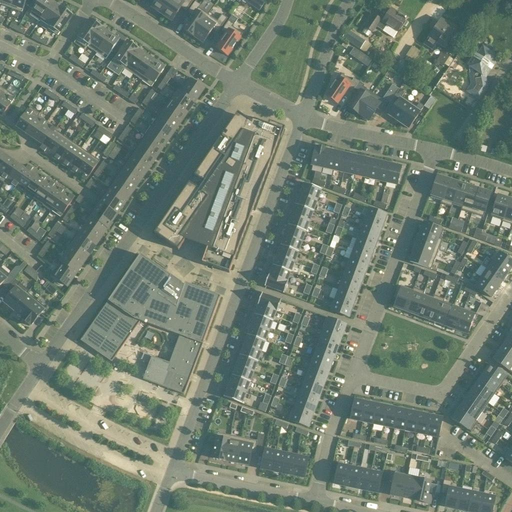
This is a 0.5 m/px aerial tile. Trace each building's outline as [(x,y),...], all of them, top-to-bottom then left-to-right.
[(14,0),(2,0),(1,5),(11,9),(14,0)] [(26,0),(14,0),(11,9),(22,13),(26,0)] [(40,0),(30,15),(39,22),(52,3),(48,0),(40,0)] [(156,11),(161,15),(171,0),(157,0),(152,8),(157,11),(156,11)] [(171,0),(161,15),(167,18),(171,21),(181,7),(186,11),(193,0),(171,0)] [(193,36),(208,15),(199,8),(201,6),(195,2),(188,12),(193,16),(183,30),(185,31),(192,36),(192,35),(193,36)] [(61,9),(52,3),(39,22),(40,21),(48,26),(47,28),(47,29),(62,8),(61,8),(61,9)] [(72,15),(62,8),(47,29),(58,36),(72,15)] [(380,20),(374,15),(365,28),(372,32),(376,27),(393,38),(406,19),(391,9),(383,22),(380,20)] [(208,15),(193,36),(193,37),(193,36),(203,43),(212,29),(218,33),(227,19),(222,15),(217,21),(208,15)] [(87,47),(101,27),(91,20),(79,38),(82,40),(88,45),(87,47)] [(229,20),(221,31),(226,34),(216,49),(218,50),(225,55),(227,56),(242,34),(232,27),(234,25),(229,20)] [(443,48),(455,30),(441,20),(424,45),(432,50),(436,43),(443,48)] [(9,28),(16,32),(18,27),(11,23),(9,28)] [(26,31),(18,27),(16,32),(23,35),(26,31)] [(96,53),(105,40),(109,34),(101,28),(101,27),(87,47),(96,53)] [(119,41),(109,34),(105,40),(96,53),(106,60),(119,41)] [(34,40),(39,43),(41,38),(34,35),(31,39),(34,40)] [(45,40),(41,38),(39,43),(46,46),(48,42),(45,40)] [(113,62),(124,69),(138,49),(127,42),(113,62)] [(412,46),(406,60),(413,63),(419,49),(412,46)] [(476,54),(467,66),(470,81),(485,78),(484,71),(487,67),(488,68),(490,65),(489,64),(489,63),(496,62),(499,58),(495,55),(493,49),(489,46),(483,47),(478,55),(476,54)] [(138,49),(124,69),(124,70),(125,69),(133,75),(146,56),(138,50),(138,49)] [(444,66),(452,54),(444,49),(437,61),(444,66)] [(75,64),(78,60),(72,55),(69,59),(69,60),(75,64)] [(133,75),(142,81),(155,62),(146,56),(133,75)] [(372,60),(366,57),(362,63),(367,67),(372,60)] [(78,60),(75,64),(82,69),(82,68),(85,65),(78,60)] [(164,68),(155,62),(142,81),(151,87),(164,68)] [(7,75),(15,78),(17,74),(10,70),(7,75)] [(93,70),(91,74),(90,74),(97,79),(100,75),(93,70)] [(24,78),(17,74),(15,78),(22,82),(24,78)] [(352,92),(359,82),(354,78),(352,81),(342,74),(326,97),(328,98),(335,103),(337,104),(347,89),(352,92)] [(100,75),(97,79),(103,84),(104,83),(106,79),(100,75)] [(162,82),(166,84),(171,78),(167,75),(162,82)] [(175,91),(194,103),(203,89),(191,81),(181,94),(176,90),(175,91)] [(166,84),(162,82),(157,88),(162,91),(166,84)] [(359,82),(352,92),(357,95),(349,107),(350,108),(349,110),(354,114),(356,112),(358,114),(373,94),(363,87),(364,86),(359,82)] [(119,94),(122,90),(116,86),(113,89),(113,90),(119,94)] [(44,94),(50,98),(53,94),(47,90),(44,94)] [(126,99),(127,98),(129,95),(122,90),(119,94),(126,99)] [(151,90),(146,97),(151,100),(155,93),(151,90)] [(398,122),(411,104),(401,97),(404,93),(399,90),(392,100),(397,103),(388,116),(398,122)] [(6,91),(0,99),(0,115),(2,117),(15,97),(6,91)] [(175,91),(169,100),(187,112),(194,103),(175,91)] [(60,99),(53,94),(50,98),(57,103),(60,99)] [(382,100),(373,94),(358,114),(361,116),(360,118),(366,122),(367,120),(368,121),(377,109),(381,112),(388,102),(383,99),(382,100)] [(131,96),(129,100),(128,101),(135,105),(136,103),(138,101),(131,96)] [(146,107),(151,100),(146,97),(142,104),(146,107)] [(163,109),(181,121),(187,112),(169,100),(163,109)] [(61,106),(68,111),(71,107),(64,102),(61,106)] [(411,104),(398,122),(408,129),(424,107),(419,104),(416,107),(411,104)] [(37,117),(39,114),(30,107),(17,127),(26,133),(37,117)] [(71,107),(68,111),(75,115),(78,111),(71,107)] [(139,109),(135,115),(139,118),(143,112),(139,109)] [(163,109),(157,117),(175,130),(181,121),(163,109)] [(86,123),(89,119),(82,114),(79,118),(86,123)] [(134,125),(139,118),(135,115),(130,122),(134,125)] [(203,183),(198,190),(189,184),(154,235),(178,251),(185,241),(207,249),(202,263),(229,273),(282,132),(254,121),(253,121),(251,124),(239,116),(225,136),(223,135),(194,177),(203,183)] [(37,117),(26,133),(35,140),(46,123),(37,117)] [(169,139),(175,130),(157,117),(151,126),(169,139)] [(89,119),(86,123),(92,128),(95,123),(89,119)] [(35,140),(43,145),(44,146),(55,129),(46,123),(35,140)] [(127,126),(122,133),(127,136),(131,129),(127,126)] [(151,126),(145,135),(163,148),(169,139),(151,126)] [(97,131),(104,135),(106,131),(100,127),(97,131)] [(43,145),(41,149),(50,156),(63,136),(55,130),(56,129),(55,129),(44,146),(43,145)] [(113,136),(106,131),(104,135),(110,140),(113,136)] [(127,136),(122,133),(118,140),(122,143),(127,136)] [(157,157),(163,148),(145,135),(138,144),(157,157)] [(59,162),(72,142),(63,136),(50,156),(59,162)] [(72,142),(59,162),(68,168),(81,149),(72,142)] [(108,149),(112,152),(116,146),(112,143),(108,149)] [(138,144),(132,153),(151,166),(157,157),(138,144)] [(323,168),(327,151),(316,148),(312,166),(323,168)] [(68,168),(77,174),(90,155),(81,149),(68,168)] [(112,152),(108,149),(103,156),(107,159),(112,152)] [(338,153),(327,151),(323,168),(334,171),(338,153)] [(0,170),(9,158),(0,152),(0,170)] [(132,153),(126,162),(144,174),(151,166),(132,153)] [(344,173),(348,155),(338,153),(334,171),(344,173)] [(99,161),(90,155),(77,174),(86,181),(99,161)] [(355,175),(359,158),(348,155),(344,173),(355,175)] [(9,158),(0,170),(0,181),(4,184),(17,164),(9,158)] [(365,178),(369,160),(359,158),(355,175),(365,178)] [(376,180),(380,163),(369,160),(365,178),(376,180)] [(103,162),(98,169),(102,171),(107,165),(103,162)] [(120,171),(138,183),(144,174),(126,162),(120,171)] [(380,163),(376,180),(386,183),(390,165),(380,163)] [(26,170),(17,164),(4,184),(7,181),(15,187),(26,170)] [(390,165),(386,183),(397,185),(401,168),(390,165)] [(16,187),(24,192),(38,173),(29,166),(26,170),(15,187),(15,188),(16,187)] [(98,178),(102,171),(98,169),(94,175),(98,178)] [(120,171),(114,180),(132,192),(138,183),(120,171)] [(33,199),(47,179),(38,173),(24,192),(25,193),(27,190),(35,195),(33,198),(33,199)] [(440,204),(441,204),(448,180),(437,176),(430,198),(441,201),(440,204)] [(33,199),(42,205),(56,185),(47,179),(33,199)] [(94,183),(90,180),(85,187),(89,190),(94,183)] [(132,192),(114,180),(108,188),(126,201),(132,192)] [(451,207),(459,183),(448,180),(441,204),(451,207)] [(299,195),(317,202),(322,190),(304,183),(299,195)] [(459,183),(451,207),(452,207),(452,205),(462,208),(461,210),(469,187),(459,183)] [(45,202),(53,208),(51,211),(65,191),(56,185),(42,205),(43,205),(45,202)] [(469,187),(461,210),(472,214),(479,190),(469,187)] [(104,200),(101,204),(117,215),(126,201),(108,188),(101,198),(104,200)] [(472,214),(483,217),(491,194),(479,190),(472,214)] [(65,191),(51,211),(61,217),(74,198),(65,191)] [(84,198),(80,195),(75,201),(79,204),(84,198)] [(295,205),(313,212),(317,202),(299,195),(295,205)] [(501,222),(502,222),(509,199),(498,196),(491,217),(502,221),(501,222)] [(511,225),(511,200),(509,199),(502,222),(511,225),(511,226),(511,225)] [(107,228),(117,215),(101,204),(92,217),(107,228)] [(9,210),(2,205),(0,208),(0,209),(5,214),(9,210)] [(313,212),(295,205),(292,215),(310,222),(313,212)] [(71,207),(67,213),(71,216),(75,210),(71,207)] [(369,209),(365,220),(382,226),(386,215),(369,209)] [(67,222),(71,216),(67,213),(63,220),(67,222)] [(10,218),(16,223),(19,219),(13,214),(10,218)] [(288,226),(306,232),(310,222),(292,215),(288,226)] [(92,217),(86,226),(101,237),(107,228),(92,217)] [(25,224),(19,219),(16,223),(22,228),(25,224)] [(365,220),(362,230),(378,236),(382,226),(365,220)] [(52,229),(56,232),(61,225),(57,223),(52,229)] [(424,223),(421,233),(442,241),(442,240),(440,240),(443,230),(424,223)] [(77,233),(95,246),(101,237),(86,226),(80,235),(77,233)] [(306,232),(288,226),(284,236),(302,242),(306,232)] [(26,232),(33,237),(36,233),(30,228),(26,232)] [(56,232),(52,229),(48,236),(52,239),(56,232)] [(473,238),(479,240),(481,235),(482,231),(476,229),(473,238)] [(362,230),(358,240),(375,246),(378,236),(362,230)] [(36,233),(33,237),(39,242),(42,238),(36,233)] [(89,255),(95,246),(77,233),(71,242),(89,255)] [(421,233),(417,242),(438,250),(442,241),(421,233)] [(280,246),(298,252),(302,242),(284,236),(280,246)] [(358,240),(354,250),(371,256),(375,246),(358,240)] [(47,242),(42,249),(47,252),(51,245),(47,242)] [(73,244),(67,253),(83,263),(89,255),(71,242),(70,242),(73,244)] [(417,242),(413,252),(435,260),(438,250),(417,242)] [(277,256),(295,263),(298,252),(280,246),(277,256)] [(42,258),(47,252),(42,249),(38,255),(42,258)] [(367,266),(371,256),(354,250),(350,260),(367,266)] [(511,261),(496,250),(490,259),(508,272),(511,266),(511,261)] [(431,270),(435,260),(413,252),(410,262),(431,270)] [(67,253),(61,262),(77,272),(83,263),(67,253)] [(143,380),(184,395),(220,297),(185,284),(176,307),(158,295),(171,277),(140,255),(80,341),(112,363),(140,322),(179,336),(169,363),(151,357),(143,380)] [(273,266),(291,273),(295,263),(277,256),(273,266)] [(502,281),(508,272),(490,259),(489,260),(491,261),(486,269),(502,281)] [(363,277),(367,266),(350,260),(347,270),(363,277)] [(67,286),(77,272),(61,262),(54,273),(57,275),(55,278),(67,286)] [(269,276),(287,283),(291,273),(273,266),(269,276),(269,275),(269,276)] [(0,286),(10,275),(0,267),(0,286)] [(497,289),(502,281),(486,269),(480,277),(497,289)] [(347,270),(343,280),(360,287),(363,277),(347,270)] [(287,283),(269,276),(265,287),(284,294),(287,284),(287,283)] [(480,277),(474,286),(490,298),(497,289),(480,277)] [(15,279),(7,289),(12,293),(4,303),(13,310),(29,291),(15,279)] [(339,291),(356,297),(360,287),(343,280),(339,291)] [(57,290),(50,284),(46,289),(45,289),(53,295),(57,290)] [(394,307),(405,311),(414,288),(413,288),(412,290),(402,286),(394,307)] [(405,311),(415,315),(424,292),(414,288),(405,311)] [(21,319),(37,300),(28,293),(29,291),(13,310),(22,318),(21,319)] [(339,291),(335,301),(352,307),(356,297),(339,291)] [(424,292),(415,315),(426,319),(434,296),(433,295),(433,298),(424,294),(424,292)] [(258,305),(277,312),(281,301),(262,294),(258,305)] [(434,296),(426,319),(436,322),(444,299),(434,296)] [(436,322),(446,326),(453,305),(444,302),(445,300),(444,299),(436,322)] [(46,308),(37,300),(21,319),(30,327),(46,308)] [(348,318),(352,307),(335,301),(331,311),(348,318)] [(255,315),(273,322),(276,314),(277,312),(258,305),(255,315)] [(456,330),(464,309),(453,305),(446,326),(456,330)] [(464,309),(456,330),(467,334),(475,313),(464,309)] [(273,322),(255,315),(251,325),(269,332),(273,322)] [(326,318),(322,329),(342,336),(345,325),(326,318)] [(247,335),(265,342),(269,332),(251,325),(247,335)] [(316,338),(338,346),(342,336),(322,329),(319,338),(317,338),(316,338)] [(243,346),(261,352),(265,342),(247,335),(243,346)] [(316,338),(313,348),(334,356),(338,346),(316,338)] [(511,346),(506,342),(500,351),(511,359),(511,346)] [(240,356),(258,362),(261,352),(243,346),(240,356)] [(311,359),(330,366),(334,356),(313,348),(312,349),(315,350),(311,359)] [(508,371),(511,365),(511,359),(500,351),(493,360),(508,371)] [(258,362),(240,356),(236,366),(254,372),(258,362)] [(327,376),(330,366),(311,359),(307,369),(327,376)] [(507,377),(490,365),(484,375),(500,386),(507,377)] [(232,376),(250,383),(254,372),(236,366),(232,376)] [(307,369),(304,379),(323,386),(327,376),(307,369)] [(484,375),(477,383),(494,395),(500,386),(484,375)] [(228,386),(246,393),(250,383),(232,376),(228,386)] [(304,379),(300,390),(319,397),(323,386),(304,379)] [(471,392),(488,404),(494,395),(477,383),(471,392)] [(246,393),(228,386),(224,398),(242,404),(246,393)] [(300,390),(296,400),(315,407),(319,397),(300,390)] [(465,401),(482,413),(488,404),(471,392),(465,401)] [(311,417),(315,407),(296,400),(292,410),(311,417)] [(362,422),(366,403),(354,400),(350,419),(362,422)] [(459,410),(477,423),(478,423),(476,421),(482,413),(465,401),(459,410)] [(377,405),(366,403),(362,422),(373,424),(377,405)] [(387,407),(377,405),(373,424),(383,426),(387,407)] [(387,407),(383,426),(394,428),(398,410),(387,407)] [(311,417),(292,410),(288,420),(308,427),(311,417)] [(398,410),(394,428),(405,431),(408,412),(398,410)] [(477,423),(459,410),(452,419),(471,432),(477,423)] [(415,433),(419,414),(408,412),(405,431),(415,433)] [(426,435),(430,416),(419,414),(415,433),(426,435)] [(442,419),(430,416),(426,435),(438,438),(442,419)] [(229,440),(230,436),(218,433),(214,451),(211,450),(209,458),(225,461),(229,440)] [(229,440),(225,461),(236,463),(240,443),(241,438),(230,436),(229,440)] [(240,443),(236,463),(248,466),(251,453),(255,454),(257,441),(241,438),(240,443)] [(272,471),(276,452),(265,450),(261,469),(272,471)] [(276,452),(272,471),(283,473),(286,455),(276,452)] [(286,455),(283,473),(293,476),(297,457),(286,455)] [(297,457),(293,476),(304,478),(308,459),(297,457)] [(346,487),(350,468),(338,465),(334,484),(346,487)] [(356,489),(360,470),(350,468),(346,487),(356,489)] [(360,470),(356,489),(367,491),(371,472),(360,470)] [(371,472),(367,491),(378,493),(382,474),(371,472)] [(407,477),(407,475),(395,473),(395,475),(391,474),(389,482),(393,483),(390,496),(403,498),(407,477)] [(418,480),(419,477),(407,475),(407,477),(403,498),(414,500),(418,480)] [(431,480),(419,477),(418,480),(414,500),(414,501),(430,504),(431,496),(428,495),(431,480)] [(457,510),(461,491),(450,488),(451,482),(444,481),(441,493),(448,495),(445,507),(457,510)] [(457,510),(468,511),(472,493),(461,491),(457,510)] [(468,511),(479,511),(483,495),(472,493),(468,511)] [(491,511),(495,498),(483,495),(479,511),(491,511)]
